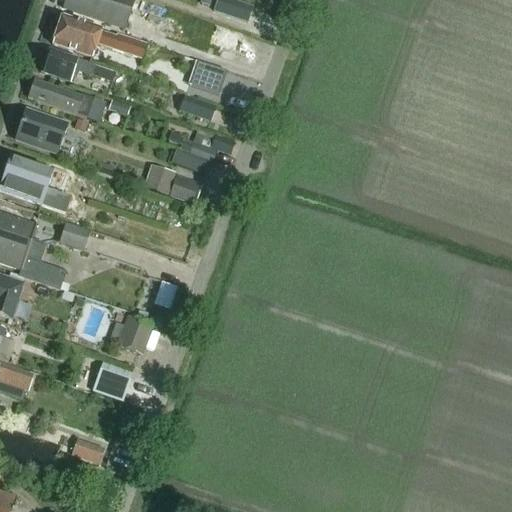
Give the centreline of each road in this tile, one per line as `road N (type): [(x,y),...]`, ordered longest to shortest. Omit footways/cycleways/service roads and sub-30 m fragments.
road 1 (residential): [(121,511),(299,0)]
road 2 (residential): [(0,142),(49,0)]
